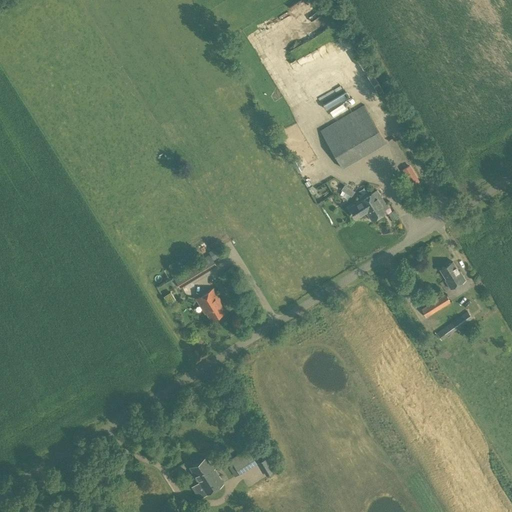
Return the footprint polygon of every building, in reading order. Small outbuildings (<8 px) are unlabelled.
[(269,4),(253,11),(258,25),(275,18),(269,4)] [(374,122),(364,104),(320,131),(342,168),(386,143),(377,128),(381,126),(378,120),(374,122)] [(297,159),(292,162),(298,172),(303,170),(297,159)] [(419,181),(410,165),(402,170),(405,175),(403,176),(406,180),(407,179),(411,186),(419,181)] [(318,181),(312,186),(321,199),(327,195),(322,186),(323,185),(322,183),(320,184),(318,181)] [(359,200),(366,212),(371,220),(385,212),(381,205),(385,203),(377,190),(359,200)] [(355,219),(366,212),(359,200),(348,207),(355,219)] [(211,249),(213,258),(224,255),(222,246),(211,249)] [(179,289),(216,266),(210,255),(172,277),(179,289)] [(458,272),(452,262),(439,269),(451,289),(465,280),(459,271),(458,272)] [(211,319),(224,311),(218,301),(220,300),(213,289),(197,299),(206,314),(207,313),(211,319)] [(426,318),(450,302),(445,294),(421,309),(426,318)] [(441,341),(472,318),(467,311),(436,333),(441,341)] [(239,475),(257,464),(247,448),(230,459),(239,475)] [(267,477),(277,471),(269,457),(258,463),(267,477)] [(213,470),(206,458),(190,467),(195,475),(194,475),(206,494),(223,483),(214,469),(213,470)]
